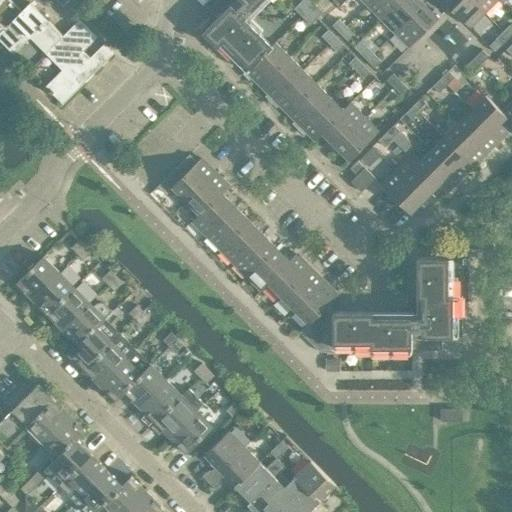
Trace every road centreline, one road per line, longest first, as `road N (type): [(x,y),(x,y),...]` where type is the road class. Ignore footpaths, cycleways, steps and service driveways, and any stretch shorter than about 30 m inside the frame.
road 1 (residential): [(364,257),(160,57)]
road 2 (residential): [(195,511),(9,337)]
road 3 (residential): [(160,57),(60,161),(46,191),(18,218)]
